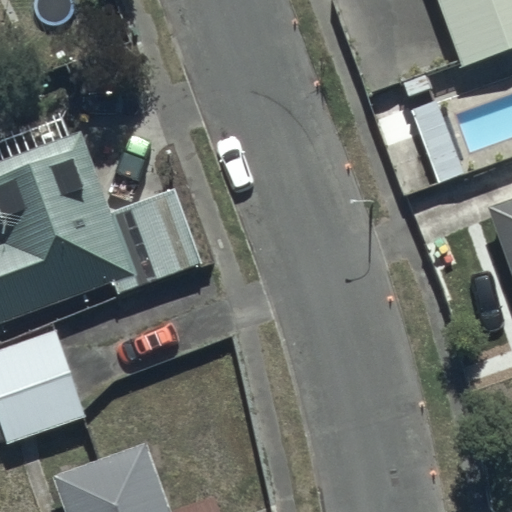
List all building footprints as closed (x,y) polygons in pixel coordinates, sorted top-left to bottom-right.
[(511,0),(434,0),(461,69),(511,49),(511,0)] [(171,195),(106,217),(77,134),(65,138),(58,118),(0,137),(0,320),(109,283),(113,297),(196,269),(171,195)] [(511,202),(487,212),(511,278),(511,202)] [(53,330),(0,348),(0,439),(3,449),(86,419),(53,330)] [(166,511),(142,444),(48,478),(60,511),(166,511)]
